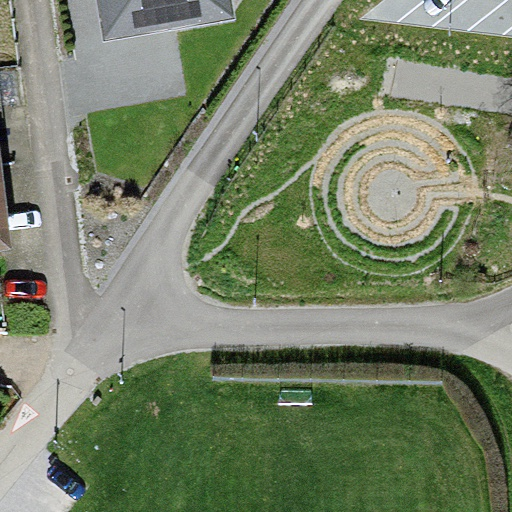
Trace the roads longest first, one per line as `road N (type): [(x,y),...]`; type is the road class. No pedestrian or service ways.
road 1 (unclassified): [(458,327),(120,325),(85,369)]
road 2 (track): [(320,0),(182,205),(120,325)]
road 3 (residential): [(31,0),(85,369)]
road 4 (unclassified): [(85,369),(0,470)]
